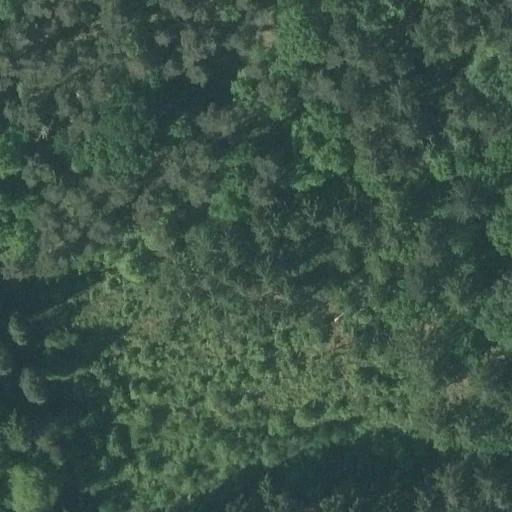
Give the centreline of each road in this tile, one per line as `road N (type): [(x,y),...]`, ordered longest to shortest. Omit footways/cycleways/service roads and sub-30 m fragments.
road 1 (track): [(53,511),(0,290)]
road 2 (track): [(362,174),(322,0)]
road 3 (track): [(362,174),(511,124)]
